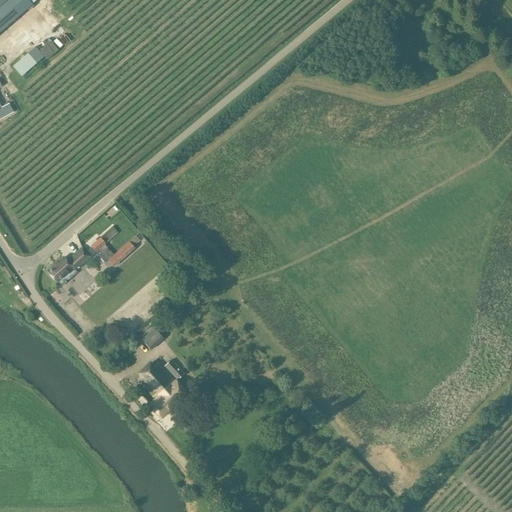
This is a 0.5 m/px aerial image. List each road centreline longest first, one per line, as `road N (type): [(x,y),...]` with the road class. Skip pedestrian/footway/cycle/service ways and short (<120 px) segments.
road 1 (unclassified): [(16,271),(348,0)]
road 2 (unclassified): [(16,271),(193,468),(220,511)]
